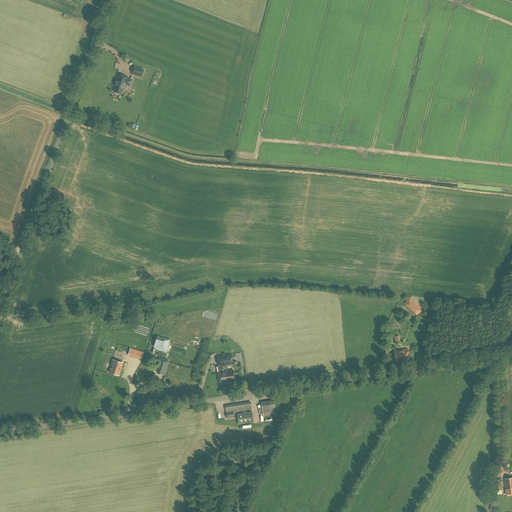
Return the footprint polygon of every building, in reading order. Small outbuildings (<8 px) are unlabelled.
[(134,67),(132,74),(141,77),(144,70),(134,67)] [(115,87),(113,91),(115,92),(116,93),(117,94),(118,94),(119,93),(121,94),(122,89),(123,90),(125,84),(128,85),(130,84),(131,80),(127,79),(127,78),(118,74),(114,86),(115,87)] [(417,316),(422,310),(409,298),(404,303),(417,316)] [(169,339),(156,336),(154,347),(158,349),(159,346),(166,348),(167,343),(168,343),(169,339)] [(128,356),(141,360),(144,352),(130,348),(128,356)] [(402,361),(409,360),(407,349),(394,351),(396,361),(402,360),(402,361)] [(225,371),(224,366),(232,364),(230,354),(218,356),(221,372),(218,372),(220,384),(227,383),(227,382),(235,381),(233,370),(225,371)] [(165,359),(155,357),(154,362),(157,363),(156,367),(163,368),(165,359)] [(108,373),(119,376),(123,363),(112,359),(108,373)] [(263,416),(275,414),(273,401),(261,403),(263,416)] [(227,419),(234,417),(233,412),(251,409),(250,402),(230,405),(225,406),(227,419)] [(238,424),(253,422),(251,412),(237,414),(238,424)] [(502,494),(502,490),(503,490),(502,479),(495,480),(496,491),(497,491),(498,494),(502,494)]
